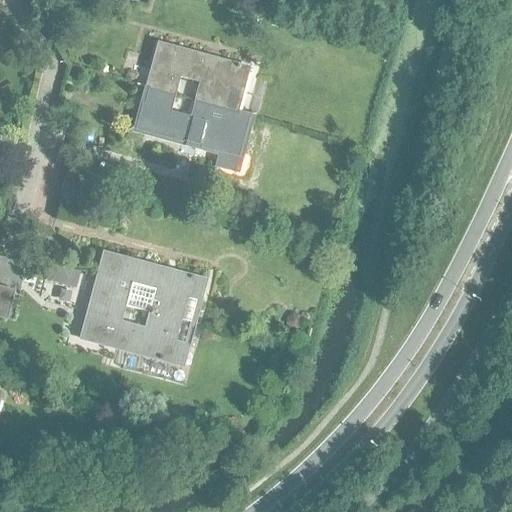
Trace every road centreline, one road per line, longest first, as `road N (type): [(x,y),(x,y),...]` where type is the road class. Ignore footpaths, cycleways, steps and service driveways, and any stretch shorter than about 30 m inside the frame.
road 1 (secondary): [(511,148),(433,304),(374,392),(294,476),(243,511)]
road 2 (secondary): [(294,511),(398,406),(458,319),(511,213)]
road 3 (residential): [(7,245),(52,66),(13,0)]
